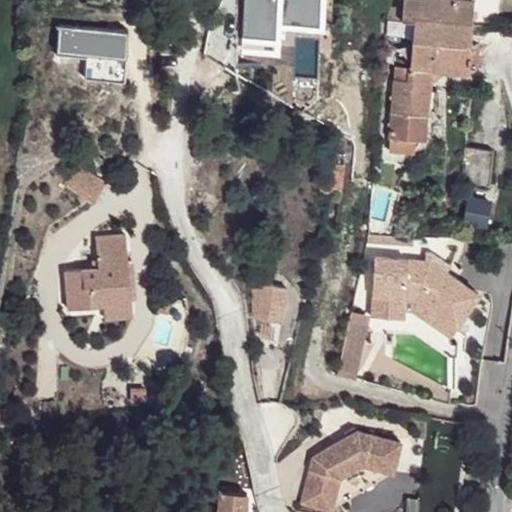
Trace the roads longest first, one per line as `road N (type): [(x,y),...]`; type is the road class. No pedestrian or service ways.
road 1 (residential): [(280,511),(220,300),(175,187)]
road 2 (unclassified): [(496,511),(511,392)]
